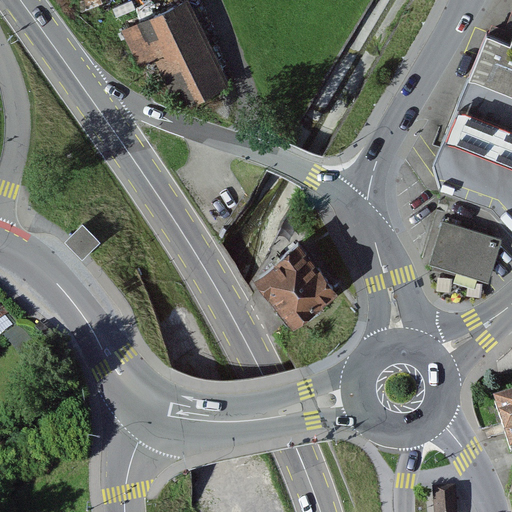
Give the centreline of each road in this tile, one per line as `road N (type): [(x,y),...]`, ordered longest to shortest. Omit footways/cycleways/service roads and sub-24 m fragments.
road 1 (primary): [(83,87),(210,278),(297,448),(320,511)]
road 2 (tertiary): [(355,212),(310,174),(83,87)]
road 3 (tertiary): [(467,0),(355,212)]
road 4 (tertiary): [(159,414),(50,275),(0,243)]
road 5 (tertiary): [(357,394),(225,422),(159,414)]
road 6 (tertiary): [(0,49),(19,123),(0,201)]
